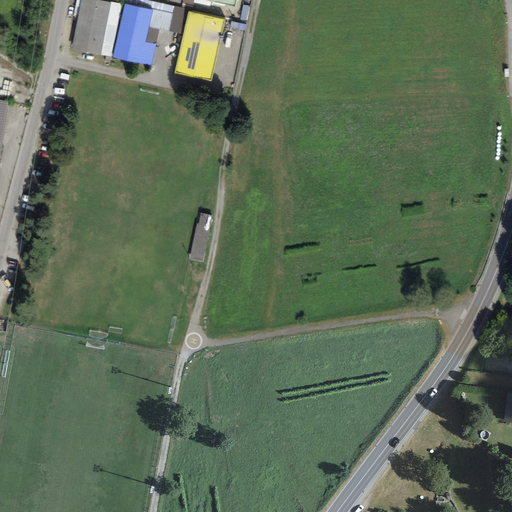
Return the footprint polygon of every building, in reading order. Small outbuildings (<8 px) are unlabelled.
[(111,57),(121,4),(100,0),(80,0),(72,49),(111,57)] [(145,0),(125,0),(124,4),(152,10),(172,15),(174,6),(145,0)] [(152,10),(124,4),(113,57),(150,66),(155,44),(145,42),(149,27),(152,10)] [(188,9),(174,6),(172,15),(169,31),(183,34),(188,11),(188,9)] [(169,31),(172,15),(152,10),(149,27),(159,29),(169,31)] [(225,19),(188,11),(183,34),(174,73),(211,81),(225,19)] [(145,42),(155,44),(159,29),(149,27),(145,42)] [(212,214),(199,212),(190,257),(203,260),(212,214)]
